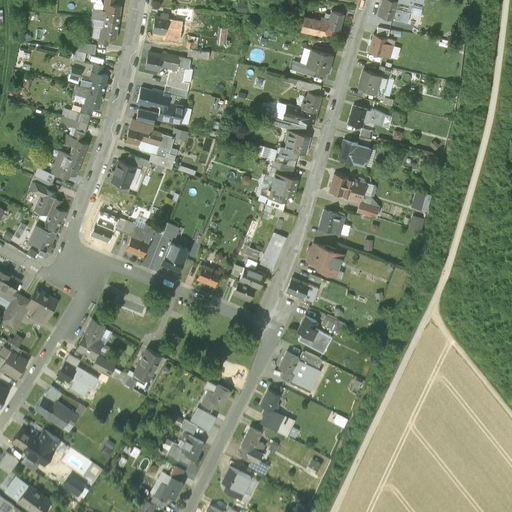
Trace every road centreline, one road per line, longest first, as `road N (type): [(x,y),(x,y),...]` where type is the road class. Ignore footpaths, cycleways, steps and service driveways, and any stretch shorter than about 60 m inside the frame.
road 1 (track): [(335,511),(445,275),(487,126),(506,0)]
road 2 (residential): [(364,0),(304,218),(262,325)]
road 3 (residential): [(139,0),(116,114),(67,238),(77,268)]
road 4 (residential): [(262,325),(276,332),(272,342),(186,511)]
road 5 (residential): [(262,325),(105,261),(77,268)]
road 6 (residential): [(77,268),(83,295),(0,422)]
road 7 (track): [(511,418),(427,313)]
